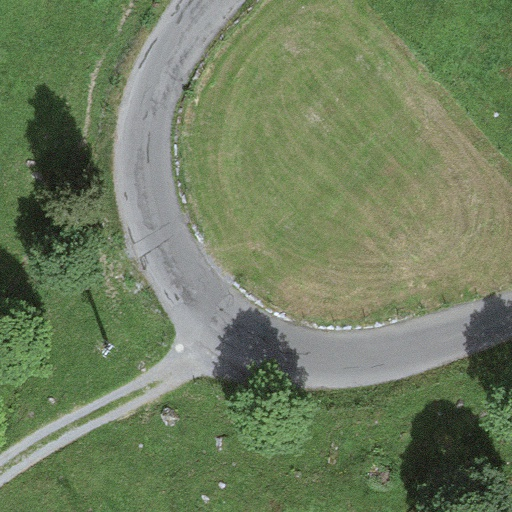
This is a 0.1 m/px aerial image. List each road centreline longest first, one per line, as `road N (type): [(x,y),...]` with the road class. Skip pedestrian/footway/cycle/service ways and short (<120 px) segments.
road 1 (unclassified): [(208,0),(171,43),(139,139),(161,245),(238,318),(317,358),(401,351),(511,315)]
road 2 (track): [(238,318),(152,386),(0,474)]
